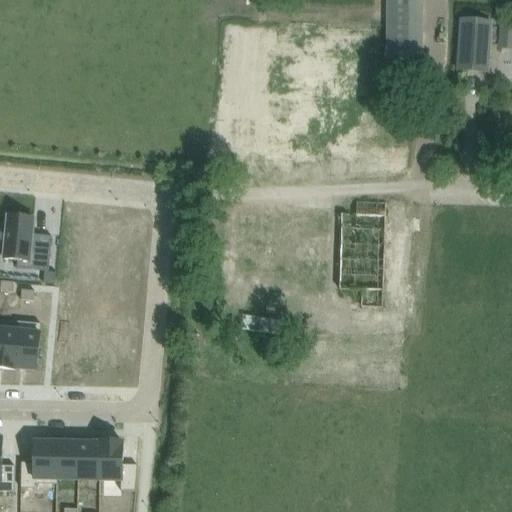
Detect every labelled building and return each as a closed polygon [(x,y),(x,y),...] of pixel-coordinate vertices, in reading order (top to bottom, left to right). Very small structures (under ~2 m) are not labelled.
[(435,54),(438,3),(402,2),(400,52),(435,54)] [(362,28),(383,29),(384,15),(362,15),(362,28)] [(488,75),(492,22),(462,19),(458,73),(488,75)] [(511,25),(500,25),(499,48),(511,49),(511,25)] [(394,35),(330,32),(328,75),(311,74),(307,160),(389,163),(394,35)] [(343,216),(341,235),(340,290),(362,291),(361,308),(382,308),(383,291),(403,292),(406,205),(357,203),(356,217),(343,216)] [(49,273),(53,238),(33,236),(34,220),(9,218),(5,261),(18,262),(18,270),(49,273)] [(46,221),(45,234),(55,235),(56,222),(46,221)] [(484,287),(485,268),(456,267),(455,285),(484,287)] [(14,294),(15,284),(1,283),(0,293),(14,294)] [(22,291),(21,301),(34,302),(35,292),(22,291)] [(18,333),(15,370),(16,370),(37,372),(42,326),(18,323),(17,333),(18,333)] [(0,369),(16,371),(16,370),(15,370),(18,333),(17,333),(0,331),(0,369)] [(0,441),(0,492),(15,493),(16,468),(2,468),(3,441),(0,441)] [(122,446),(101,446),(101,448),(101,485),(121,485),(121,494),(136,494),(138,468),(122,468),(122,446)] [(36,468),(22,468),(22,494),(36,494),(36,485),(58,485),(58,448),(36,448),(36,468)] [(79,448),(58,448),(58,485),(79,485),(79,448)] [(101,448),(79,448),(79,485),(101,485),(101,448)]
